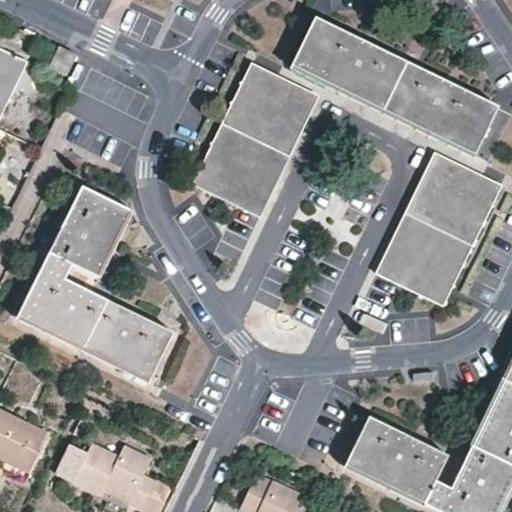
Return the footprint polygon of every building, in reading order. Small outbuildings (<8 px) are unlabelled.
[(474,155),(497,109),(316,20),(293,66),(474,155)] [(34,55),(46,62),(52,50),(41,45),(40,45),(34,55)] [(0,121),(29,63),(0,49),(0,121)] [(51,68),(68,75),(76,57),(60,49),(51,68)] [(253,215),(311,94),(253,65),(194,185),(253,215)] [(253,215),(260,218),(319,98),(311,94),(253,215)] [(440,157),(434,154),(375,275),(380,277),(440,157)] [(501,187),(440,157),(380,277),(440,306),(501,187)] [(123,207),(83,188),(49,254),(72,266),(97,278),(107,258),(100,254),(107,242),(113,244),(123,225),(116,221),(123,207)] [(116,221),(123,225),(130,211),(123,207),(116,221)] [(113,244),(107,242),(100,254),(107,258),(113,244)] [(49,254),(42,270),(64,280),(72,266),(49,254)] [(142,369),(152,374),(171,335),(64,280),(42,270),(22,310),(36,316),(32,324),(52,334),(55,327),(68,333),(65,340),(105,360),(108,353),(120,358),(116,365),(138,376),(142,369)] [(22,310),(18,318),(32,324),(36,316),(22,310)] [(65,340),(68,333),(55,327),(52,334),(65,340)] [(108,353),(105,360),(116,365),(120,358),(108,353)] [(511,384),(511,385),(506,399),(498,396),(489,415),(495,419),(489,432),(482,428),(452,490),(441,511),(499,511),(504,502),(497,499),(503,487),(509,491),(511,485),(511,367),(505,381),(511,384)] [(149,381),(152,374),(142,369),(138,376),(149,381)] [(511,385),(511,384),(505,381),(498,396),(506,399),(511,385)] [(1,457),(32,470),(49,436),(0,411),(0,458),(0,459),(1,457)] [(495,419),(489,415),(482,428),(489,432),(495,419)] [(102,425),(82,416),(73,435),(80,437),(85,429),(98,434),(102,425)] [(447,457),(369,419),(350,459),(363,465),(360,472),(378,482),(381,474),(394,480),(390,488),(424,505),(435,483),(447,457)] [(143,510),(155,484),(143,477),(151,460),(122,447),(118,458),(91,445),(72,484),(98,497),(102,491),(104,487),(132,499),(130,504),(143,510)] [(0,459),(0,468),(27,481),(32,470),(1,457),(0,459)] [(172,473),(176,465),(165,459),(161,467),(172,473)] [(350,459),(346,467),(360,472),(363,465),(350,459)] [(381,474),(378,482),(390,488),(394,480),(381,474)] [(240,511),(304,511),(310,501),(255,477),(239,511),(240,511)] [(424,505),(439,511),(441,511),(452,490),(435,483),(424,505)] [(143,510),(147,511),(159,511),(170,491),(155,484),(143,510)] [(104,487),(102,491),(130,504),(132,499),(104,487)] [(497,499),(504,502),(509,491),(503,487),(497,499)] [(105,498),(100,511),(122,511),(125,504),(105,498)]
